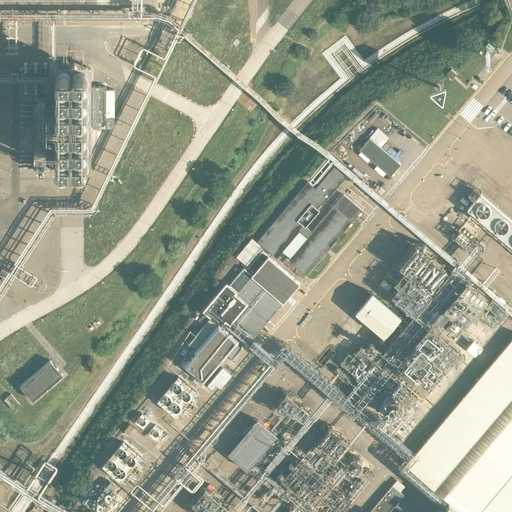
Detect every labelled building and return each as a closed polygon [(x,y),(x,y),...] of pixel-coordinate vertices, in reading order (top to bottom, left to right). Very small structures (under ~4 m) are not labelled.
[(88,170),(85,67),(47,68),(50,172),(88,170)] [(114,128),(114,117),(106,117),(106,86),(93,86),(92,128),(114,128)] [(401,164),(370,138),(359,150),(391,176),(401,164)] [(300,230),(307,237),(288,259),(307,275),(362,210),(344,194),(312,231),(306,226),(320,210),(318,208),(321,204),(322,204),(346,177),(334,167),(316,188),(309,182),(257,241),(277,258),(300,230)] [(511,244),(511,218),(481,192),(468,208),(511,244)] [(467,193),(464,196),(471,202),(473,199),(467,193)] [(245,270),(251,276),(236,294),(248,304),(235,319),(255,335),(300,282),(269,256),(262,263),(256,258),(245,270)] [(492,313),(453,280),(350,400),(389,433),(492,313)] [(395,313),(369,292),(352,312),(377,334),(395,313)] [(243,346),(239,343),(241,340),(218,321),(181,365),(204,384),(227,356),(231,359),(243,346)] [(475,339),(469,346),(477,353),(483,346),(475,339)] [(511,511),(511,341),(406,465),(449,502),(462,511),(511,511)] [(33,400),(63,375),(50,360),(20,385),(33,400)] [(158,400),(181,420),(201,396),(178,376),(158,400)] [(4,399),(13,410),(20,404),(11,394),(4,399)] [(135,421),(143,428),(150,420),(142,413),(135,421)] [(272,460),(286,443),(289,440),(282,434),(279,438),(258,419),(250,429),(247,426),(242,432),(245,435),(229,454),(248,469),(262,452),(272,460)] [(148,432),(156,439),(164,431),(155,424),(148,432)] [(102,465),(121,481),(142,457),(123,441),(102,465)] [(358,454),(357,454),(356,454),(355,454),(354,454),(353,455),(352,455),(351,457),(350,458),(350,459),(350,460),(349,461),(349,462),(350,463),(350,464),(350,465),(351,466),(352,467),(352,468),(353,468),(354,469),(356,469),(357,469),(358,469),(359,469),(360,469),(361,468),(362,468),(363,467),(364,466),(364,465),(365,464),(365,463),(365,462),(365,461),(365,460),(365,459),(364,459),(364,458),(364,457),(363,456),(362,456),(362,455),(361,455),(360,454),(359,454),(358,454)] [(342,480),(347,485),(350,481),(345,476),(342,480)] [(350,486),(356,491),(358,488),(352,483),(350,486)] [(389,511),(404,495),(392,485),(369,511),(389,511)] [(462,511),(449,502),(440,511),(462,511)]
